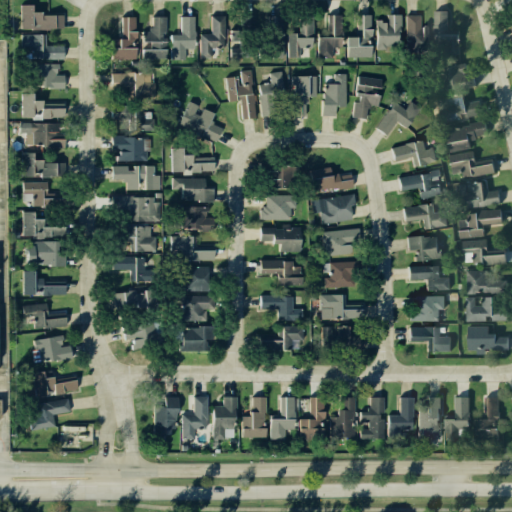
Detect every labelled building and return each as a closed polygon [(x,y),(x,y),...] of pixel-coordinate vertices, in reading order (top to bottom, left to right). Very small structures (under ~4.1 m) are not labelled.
[(63,30),(63,15),(40,15),(40,10),(31,10),(31,4),(20,4),(21,30),(63,30)] [(434,9),(448,9),(448,29),(461,29),(461,52),(433,52),(434,9)] [(373,49),(372,19),(376,18),(377,21),(380,20),(384,22),(384,13),(397,13),(397,48),(373,49)] [(198,56),(198,33),(210,33),(210,14),(223,14),(223,44),(209,44),(209,56),(198,56)] [(283,57),(282,14),(265,15),(267,57),(283,57)] [(287,55),(287,33),(298,33),(298,14),(311,15),(310,47),(299,47),(299,56),(287,55)] [(317,57),(317,35),(329,35),(329,14),(342,15),(342,46),(331,46),(331,57),(317,57)] [(402,14),(417,14),(417,24),(430,24),(431,50),(404,50),(402,14)] [(165,57),(166,16),(150,15),(150,31),(141,33),(140,57),(165,57)] [(344,56),(345,37),(355,37),(356,15),(370,15),(370,57),(344,56)] [(120,16),(120,34),(110,34),(109,56),(135,57),(136,16),(120,16)] [(169,59),(169,35),(179,35),(179,16),(193,16),(192,50),(184,50),(184,59),(169,59)] [(228,57),(228,28),(239,28),(239,18),(252,17),(253,36),(240,39),(241,57),(228,57)] [(63,59),(63,45),(44,44),(44,36),(20,35),(19,58),(63,59)] [(441,93),(477,86),(473,61),(436,68),(441,93)] [(64,87),(64,73),(51,73),(51,64),(28,64),(27,87),(64,87)] [(109,76),(125,75),(124,65),(147,65),(147,82),(155,82),(156,100),(126,100),(126,89),(109,89),(109,76)] [(266,67),(282,67),(283,93),(271,93),(272,115),(260,116),(259,82),(267,81),(266,67)] [(224,70),(251,69),(254,117),(240,118),(239,100),(226,101),(224,70)] [(319,115),(322,84),(330,84),(331,72),(345,73),(343,105),(334,104),(333,116),(319,115)] [(350,118),(355,76),(381,79),(378,105),(367,104),(365,119),(350,118)] [(291,77),(314,77),(314,97),(308,97),(308,115),(291,115),(291,77)] [(19,116),(20,92),(42,93),(42,101),(65,102),(64,118),(19,116)] [(441,120),(487,111),(484,99),(467,103),(465,93),(437,98),(441,120)] [(176,122),(188,99),(212,112),(207,122),(220,128),(213,142),(176,122)] [(385,137),(395,123),(404,127),(418,107),(409,101),(403,109),(391,100),(372,127),(385,137)] [(108,106),(150,105),(151,128),(127,129),(127,119),(108,120),(108,106)] [(445,152),(472,147),(470,139),(493,135),(489,118),(442,128),(445,152)] [(18,145),(64,146),(64,123),(18,123),(18,145)] [(437,161),(434,144),(425,146),(422,134),(386,142),(390,159),(414,154),(416,165),(437,161)] [(108,135),(148,135),(148,160),(109,160),(108,135)] [(168,146),(189,146),(189,159),(212,158),(213,172),(169,174),(168,146)] [(19,152),(19,177),(67,177),(67,159),(40,159),(35,152),(19,152)] [(454,156),(474,152),(474,158),(495,154),(498,172),(459,179),(454,156)] [(290,188),(290,162),(252,162),(252,174),(263,175),(263,188),(290,188)] [(305,169),(331,164),(334,176),(347,173),(350,186),(310,193),(305,169)] [(107,165),(154,165),(155,188),(126,188),(126,180),(107,181),(107,165)] [(395,177),(440,170),(444,194),(417,199),(415,189),(397,192),(395,177)] [(170,179),(212,179),(212,202),(178,201),(178,190),(170,190),(170,179)] [(460,209),(501,204),(499,189),(484,191),(482,180),(457,184),(460,209)] [(20,182),(48,182),(48,204),(20,204),(20,182)] [(318,223),(315,197),(353,193),(355,205),(346,206),(348,219),(318,223)] [(108,197),(157,194),(158,219),(127,221),(126,209),(109,209),(108,197)] [(255,219),(255,201),(262,201),(262,195),(294,196),(294,215),(286,220),(255,219)] [(401,207),(432,203),(433,213),(447,211),(449,224),(421,228),(420,219),(403,221),(401,207)] [(176,207),(211,207),(211,230),(175,230),(176,207)] [(460,235),(458,218),(468,218),(467,211),(502,208),(503,223),(482,225),(483,233),(460,235)] [(15,235),(16,210),(41,211),(41,224),(63,225),(62,237),(15,235)] [(111,227),(153,226),(153,249),(112,250),(111,227)] [(300,252),(299,226),(257,227),(257,241),(277,240),(277,252),(300,252)] [(319,230),(358,228),(359,242),(348,243),(349,253),(321,255),(319,230)] [(406,238),(439,234),(442,257),(409,261),(406,238)] [(167,237),(193,236),(193,244),(212,243),(213,260),(179,261),(179,251),(167,251),(167,237)] [(61,265),(16,263),(17,240),(62,242),(61,265)] [(461,242),(487,241),(487,248),(506,247),(507,261),(463,263),(461,242)] [(112,257),(156,256),(156,283),(112,284),(112,257)] [(257,272),(257,258),(290,259),(290,266),(302,266),(301,283),(276,283),(276,272),(257,272)] [(321,287),(321,264),(353,264),(353,276),(342,276),(343,287),(321,287)] [(174,265),(212,266),(211,290),(181,289),(181,279),(174,279),(174,265)] [(20,294),(63,294),(63,281),(46,281),(46,268),(20,267),(20,294)] [(406,267),(435,267),(435,274),(450,274),(450,289),(426,289),(426,280),(406,280),(406,267)] [(466,292),(466,271),(489,270),(489,277),(503,277),(503,291),(466,292)] [(109,293),(157,285),(162,311),(129,316),(127,304),(112,306),(109,293)] [(258,294),(258,308),(276,308),(276,318),(300,318),(299,294),(258,294)] [(315,295),(344,295),(344,301),(362,301),(362,317),(315,317),(315,295)] [(408,318),(446,319),(447,295),(416,295),(415,309),(408,309),(408,318)] [(465,320),(465,297),(494,296),(494,308),(508,307),(509,320),(465,320)] [(180,297),(209,297),(209,321),(174,320),(174,310),(180,310),(180,297)] [(19,302),(43,301),(44,308),(63,307),(64,326),(29,327),(29,314),(19,314),(19,302)] [(125,324),(162,319),(166,353),(153,354),(151,341),(127,344),(125,324)] [(301,349),(301,325),(276,326),(276,336),(255,336),(255,350),(301,349)] [(320,327),(346,327),(346,336),(361,336),(361,349),(320,349),(320,327)] [(407,329),(437,327),(437,336),(449,336),(450,349),(431,349),(428,339),(408,339),(407,329)] [(179,329),(211,328),(211,351),(170,353),(170,344),(180,343),(179,329)] [(467,352),(467,328),(489,328),(489,335),(508,335),(508,352),(467,352)] [(31,338),(60,334),(61,342),(68,341),(70,357),(34,362),(31,338)] [(23,373),(46,369),(48,377),(72,373),(75,388),(27,396),(23,373)] [(411,434),(385,434),(385,413),(399,413),(399,394),(411,394),(411,434)] [(180,438),(180,410),(191,410),(190,395),(204,395),(205,425),(189,425),(189,438),(180,438)] [(238,436),(239,414),(245,414),(245,410),(249,410),(249,395),(263,395),(263,436),(238,436)] [(26,430),(52,424),(50,416),(69,412),(66,396),(30,403),(33,416),(24,418),(26,430)] [(153,438),(154,407),(162,407),(162,396),(175,397),(174,427),(165,428),(164,438),(153,438)] [(210,439),(223,439),(223,430),(233,430),(234,396),(219,396),(219,410),(211,409),(210,439)] [(267,439),(281,439),(281,429),(292,429),(291,396),(277,396),(278,417),(266,417),(267,439)] [(298,435),(298,418),(308,418),(308,396),(321,396),(321,436),(298,435)] [(358,434),(358,417),(368,417),(369,397),(382,397),(381,434),(358,434)] [(445,438),(446,420),(454,420),(455,397),(469,397),(468,429),(459,429),(459,438),(445,438)] [(330,434),(329,417),(336,417),(336,398),(353,398),(353,434),(330,434)] [(477,438),(477,419),(486,419),(486,398),(498,398),(498,438),(477,438)] [(440,440),(440,399),(428,399),(428,414),(416,414),(416,440),(440,440)] [(66,421),(89,421),(90,444),(66,444),(66,421)]
